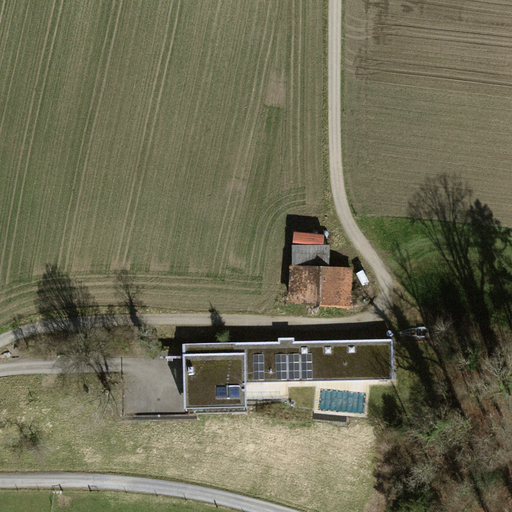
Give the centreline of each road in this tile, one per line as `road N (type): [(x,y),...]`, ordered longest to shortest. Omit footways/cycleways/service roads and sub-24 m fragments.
road 1 (track): [(0,343),(53,324),(347,325),(381,309),(380,271),(338,189),(334,0)]
road 2 (track): [(274,511),(150,485),(0,480)]
